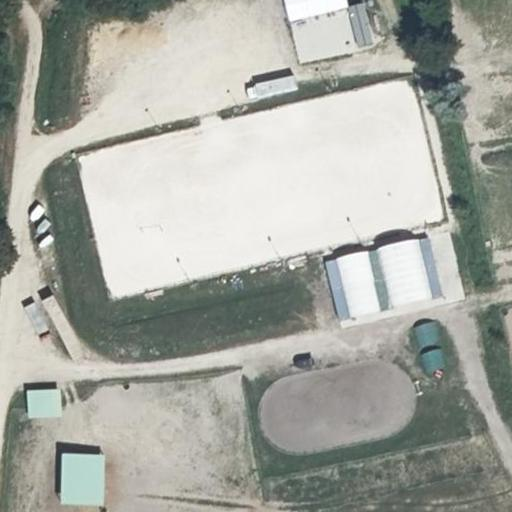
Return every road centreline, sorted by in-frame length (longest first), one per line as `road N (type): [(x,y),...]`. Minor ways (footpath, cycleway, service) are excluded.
road 1 (track): [(50,20),(30,60),(0,357)]
road 2 (track): [(19,158),(91,128),(295,78)]
